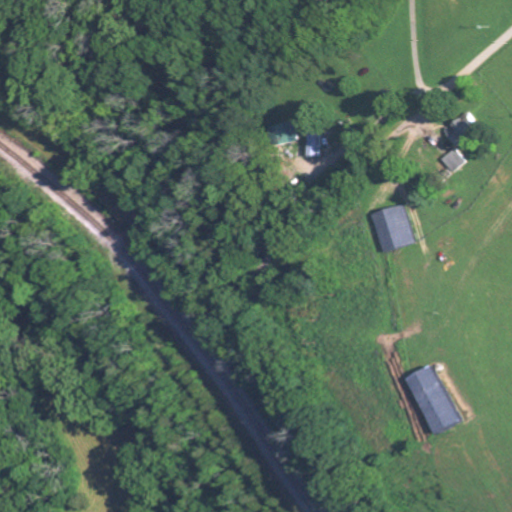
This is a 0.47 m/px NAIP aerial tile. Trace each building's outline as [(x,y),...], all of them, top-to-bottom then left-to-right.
[(310,157),(320,157),(321,141),(324,141),(326,107),(311,107),(310,157)] [(460,146),(487,133),(478,116),(452,129),(460,146)] [(273,128),(276,146),(298,143),(295,124),(273,128)] [(459,174),(472,163),(462,149),(448,160),(459,174)] [(388,254),(420,246),(409,207),(377,215),(388,254)] [(416,381),(447,437),(471,423),(440,368),(416,381)]
